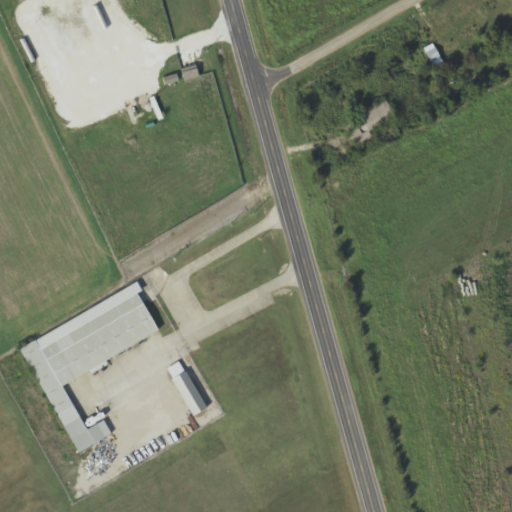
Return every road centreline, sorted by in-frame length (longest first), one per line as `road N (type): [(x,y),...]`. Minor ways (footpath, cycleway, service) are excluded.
road 1 (tertiary): [(230,0),(374,511)]
road 2 (residential): [(256,90),(415,0)]
